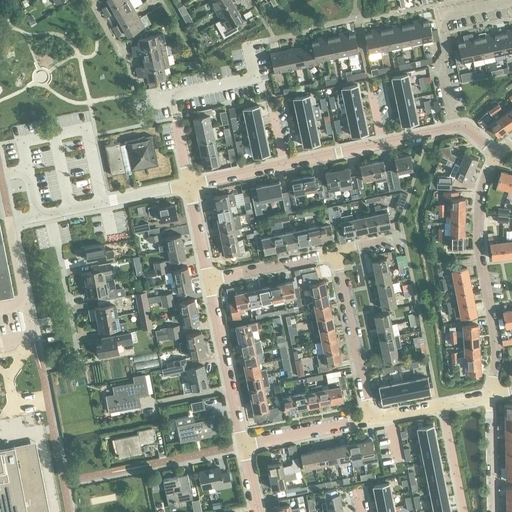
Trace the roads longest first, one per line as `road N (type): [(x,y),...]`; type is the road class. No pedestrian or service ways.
road 1 (residential): [(496,154),(478,222),(496,348),(491,395)]
road 2 (residential): [(454,127),(440,64),(447,50),(440,16),(511,1)]
road 3 (residential): [(243,446),(210,280)]
road 4 (residential): [(371,419),(336,254)]
road 5 (residential): [(52,213),(79,360)]
road 6 (residential): [(52,213),(188,185)]
road 7 (residential): [(243,446),(371,419)]
road 8 (residential): [(210,280),(336,254)]
